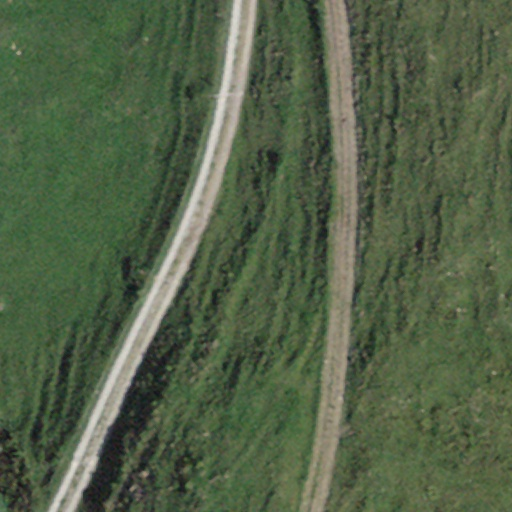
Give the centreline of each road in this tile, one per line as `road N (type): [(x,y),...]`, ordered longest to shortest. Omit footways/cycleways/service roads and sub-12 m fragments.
road 1 (track): [(248,0),(223,143),(64,511)]
road 2 (track): [(326,0),(349,138),(336,396),(316,511)]
